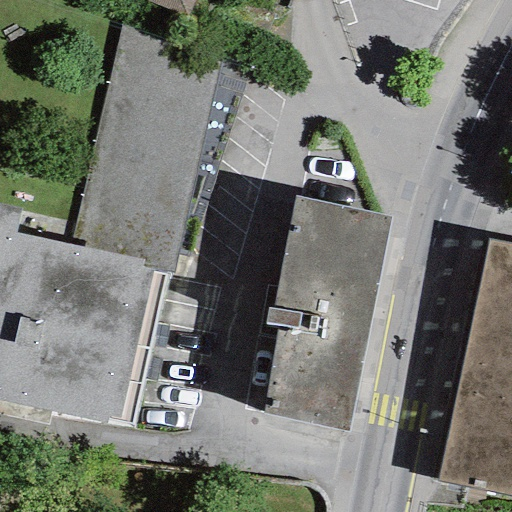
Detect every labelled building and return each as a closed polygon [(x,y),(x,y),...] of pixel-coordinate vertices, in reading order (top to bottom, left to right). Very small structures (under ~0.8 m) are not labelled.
[(147,0),(172,11),(185,0),(147,0)] [(221,52),(117,26),(65,236),(141,253),(140,258),(167,264),(221,52)] [(392,207),(293,188),(274,286),(267,285),(257,331),(274,335),(260,403),(349,420),(392,207)] [(18,201),(0,197),(0,394),(132,423),(167,264),(140,258),(141,253),(65,236),(13,225),(18,201)] [(511,240),(487,235),(435,476),(511,492),(511,240)]
